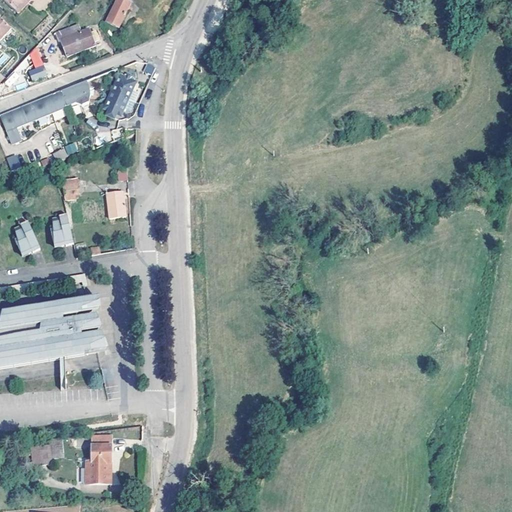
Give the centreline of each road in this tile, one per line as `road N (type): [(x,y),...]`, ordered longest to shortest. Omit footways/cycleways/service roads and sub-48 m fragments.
road 1 (tertiary): [(166,511),(185,407),(173,121),(186,49)]
road 2 (residential): [(186,49),(151,49),(0,107)]
